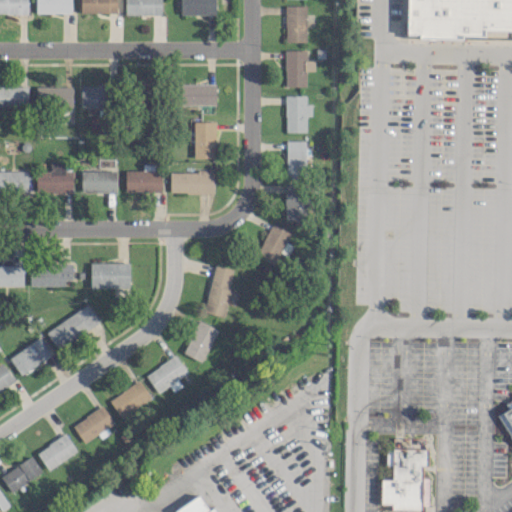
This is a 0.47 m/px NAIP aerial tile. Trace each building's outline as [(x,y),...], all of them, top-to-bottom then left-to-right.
[(26,0),(0,0),(0,12),(27,13),(26,0)] [(35,0),(35,12),(70,12),(70,0),(35,0)] [(115,0),(79,0),(80,12),(116,12),(115,0)] [(124,0),(125,14),(161,14),(160,0),(124,0)] [(179,0),(179,14),(215,13),(214,0),(179,0)] [(511,0),(404,0),(404,31),(417,31),(417,35),(459,36),(459,32),(482,33),(482,27),(511,27),(511,0)] [(305,5),(284,5),(285,41),(306,41),(305,5)] [(305,85),(305,70),(313,70),(313,59),(306,59),(306,49),(284,49),(285,85),(305,85)] [(215,84),(177,83),(177,104),(215,104),(215,84)] [(79,107),(107,107),(107,85),(80,84),(79,107)] [(27,86),(0,85),(0,106),(27,107),(27,86)] [(306,131),(306,115),(311,115),(311,103),(306,103),(306,94),(284,95),(285,131),(306,131)] [(214,121),(193,120),(193,157),(214,157),(214,121)] [(305,140),(286,139),(285,177),(304,177),(305,140)] [(71,192),(72,165),(49,164),(49,170),(36,170),(35,190),(71,192)] [(125,191),(160,190),(160,169),(124,170),(125,191)] [(27,170),(0,170),(0,192),(27,193),(27,170)] [(115,191),(115,170),(80,170),(80,191),(115,191)] [(169,171),(169,192),(213,192),(212,170),(169,171)] [(299,205),(304,205),(303,184),(281,185),(283,220),(300,219),(299,205)] [(289,232),(271,223),(255,256),(273,265),(289,232)] [(128,262),(89,262),(90,287),(128,287),(128,262)] [(64,285),(64,279),(71,279),(71,264),(29,263),(29,284),(64,285)] [(0,264),(0,286),(24,286),(24,265),(0,264)] [(222,316),(233,269),(214,265),(203,311),(222,316)] [(100,323),(90,304),(45,328),(55,347),(100,323)] [(217,328),(198,319),(182,352),(202,361),(217,328)] [(39,337),(9,357),(21,375),(51,355),(39,337)] [(168,385),(172,391),(181,385),(176,378),(186,372),(176,354),(145,373),(156,392),(168,385)] [(0,389),(14,382),(4,363),(0,364),(0,389)] [(120,417),(150,398),(138,380),(108,399),(120,417)] [(511,439),(495,412),(511,401),(511,439)] [(82,441),(112,424),(103,406),(72,422),(82,441)] [(77,450),(64,432),(35,451),(48,470),(77,450)] [(419,507),(388,507),(389,501),(377,501),(378,478),(389,478),(390,463),(384,463),(384,447),(390,447),(391,437),(422,438),(422,447),(428,447),(427,462),(420,462),(420,475),(428,475),(427,503),(419,503),(419,507)] [(31,455),(0,476),(11,492),(42,471),(31,455)] [(0,490),(0,508),(2,511),(10,505),(0,490)] [(217,511),(213,506),(208,510),(198,495),(174,511),(217,511)]
